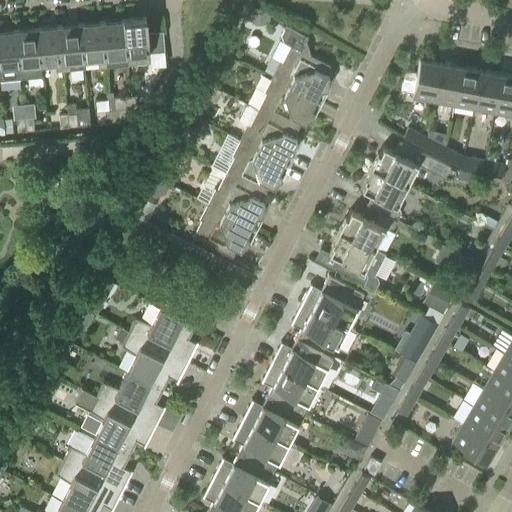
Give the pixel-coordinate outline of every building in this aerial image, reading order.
[(266,14),(251,6),(246,16),(248,17),(249,22),(253,24),(258,22),(260,18),(263,20),(266,14)] [(145,17),(123,19),(126,53),(148,51),(145,17)] [(127,64),(126,53),(123,19),(101,21),(106,65),(127,64)] [(101,21),(80,23),(83,57),(97,56),(98,66),(106,65),(101,21)] [(84,67),(83,57),(80,23),(58,25),(63,70),(84,67)] [(271,75),(319,100),(326,87),(327,86),(327,83),(327,80),(326,79),(327,77),(328,74),(325,73),(329,64),(310,54),(305,39),(307,36),(285,24),(280,34),(283,41),(290,44),(281,61),(279,60),(271,75)] [(55,70),(63,70),(58,25),(37,27),(40,61),(54,60),(55,70)] [(15,29),(19,63),(20,78),(42,76),(40,61),(37,27),(15,29)] [(0,79),(20,78),(19,63),(15,29),(0,30),(0,79)] [(237,60),(226,54),(222,62),(232,68),(237,60)] [(411,97),(432,101),(440,62),(419,58),(411,97)] [(432,101),(453,105),(460,66),(440,62),(432,101)] [(453,105),(472,108),(479,69),(460,66),(453,105)] [(472,108),(492,112),(499,73),(479,69),(472,108)] [(492,112),(511,115),(511,75),(499,73),(492,112)] [(311,116),(313,114),(319,100),(271,75),(263,91),(265,92),(257,108),(296,128),(300,120),(304,122),(304,121),(305,119),(307,118),(309,117),(311,116)] [(220,90),(209,84),(203,95),(215,101),(220,90)] [(129,120),(128,107),(113,109),(112,97),(112,91),(106,92),(108,110),(105,110),(105,123),(129,120)] [(113,109),(128,107),(137,107),(136,95),(112,97),(113,109)] [(66,103),(67,113),(68,126),(77,125),(74,102),(66,103)] [(22,104),(23,117),(24,130),(33,129),(32,117),(34,117),(32,103),(22,104)] [(247,124),(239,139),(287,164),(294,150),(294,149),(295,148),(295,146),(294,142),(295,139),(296,138),(292,136),(296,128),(257,108),(249,104),(248,105),(245,105),(238,119),(247,124)] [(105,123),(105,110),(95,111),(97,123),(105,123)] [(59,127),(68,126),(67,113),(58,114),(59,127)] [(24,130),(23,117),(15,118),(16,131),(24,130)] [(195,135),(201,123),(190,118),(184,129),(195,135)] [(422,145),(426,136),(407,127),(403,135),(422,145)] [(444,145),(426,136),(422,145),(439,154),(444,145)] [(281,176),(287,164),(239,139),(231,154),(233,155),(225,172),(264,192),(268,184),(271,186),(272,184),(273,183),(275,181),(277,180),(279,179),(280,178),(281,176)] [(372,160),(369,165),(406,184),(417,163),(440,175),(446,173),(450,166),(399,139),(393,150),(383,145),(374,161),(372,160)] [(444,145),(439,154),(458,163),(462,155),(444,145)] [(464,156),(462,155),(458,163),(459,164),(483,168),(484,159),(464,156)] [(504,163),(500,162),(499,171),(502,172),(501,178),(511,180),(511,159),(505,158),(504,163)] [(484,159),(483,168),(499,171),(500,162),(484,159)] [(163,161),(154,176),(171,184),(175,177),(169,174),(173,166),(163,161)] [(396,205),(406,184),(369,165),(367,170),(369,171),(361,188),(371,193),(366,204),(396,219),(400,212),(398,206),(396,205)] [(214,187),(207,202),(255,227),(262,214),(262,213),(262,210),(262,207),(262,205),(262,203),(263,201),(260,200),(264,192),(225,172),(217,188),(214,187)] [(153,184),(149,191),(156,195),(164,192),(168,186),(160,182),(153,184)] [(246,243),(248,241),(255,227),(207,202),(199,218),(201,219),(192,236),(231,256),(236,247),(239,249),(240,247),(241,246),(242,245),(245,244),(246,243)] [(340,224),(337,229),(374,248),(384,227),(387,228),(392,227),(396,219),(366,204),(361,214),(350,209),(342,225),(340,224)] [(495,242),(503,247),(511,231),(511,230),(505,226),(495,242)] [(384,253),(374,248),(337,229),(334,234),(336,235),(328,252),(339,257),(333,268),(374,289),(378,281),(377,276),(374,274),(384,253)] [(485,260),(493,264),(503,247),(495,242),(485,260)] [(455,250),(446,266),(461,273),(470,257),(455,250)] [(474,278),(482,283),(493,264),(485,260),(474,278)] [(306,290),(300,302),(346,326),(345,328),(353,331),(354,328),(347,324),(363,292),(328,274),(316,296),(306,290)] [(463,297),(471,301),(482,283),(474,278),(463,297)] [(442,312),(453,291),(439,284),(428,305),(442,312)] [(104,298),(89,290),(81,304),(96,312),(104,298)] [(304,320),(296,337),(331,355),(345,328),(346,326),(300,302),(294,314),(304,320)] [(449,321),(457,325),(468,306),(460,302),(449,321)] [(184,344),(195,324),(159,305),(150,324),(134,317),(127,331),(187,361),(193,349),(184,344)] [(457,325),(449,321),(439,338),(447,342),(457,325)] [(405,329),(394,348),(415,361),(427,343),(405,329)] [(135,353),(126,370),(162,388),(172,368),(181,373),(187,361),(127,331),(121,344),(135,353)] [(459,333),(452,345),(461,349),(468,337),(459,333)] [(511,336),(503,351),(511,356),(511,336)] [(318,382),(331,355),(296,337),(287,354),(276,348),(270,360),(317,384),(316,385),(323,389),(325,386),(318,382)] [(436,361),(447,342),(439,338),(428,356),(436,361)] [(511,356),(503,351),(493,370),(511,380),(511,356)] [(46,368),(55,373),(62,360),(53,355),(46,368)] [(426,377),(436,361),(428,356),(418,373),(426,377)] [(302,413),(316,385),(317,384),(270,360),(264,372),(275,377),(266,394),(302,413)] [(102,381),(95,395),(154,425),(160,413),(151,409),(162,388),(126,370),(117,387),(102,381)] [(511,380),(493,370),(483,386),(511,403),(511,380)] [(407,392),(415,397),(426,377),(418,373),(407,392)] [(396,375),(388,383),(398,389),(399,389),(403,381),(396,375)] [(398,389),(388,383),(386,382),(381,392),(393,397),(398,389)] [(472,404),(507,424),(511,414),(511,403),(483,386),(472,404)] [(35,387),(30,398),(40,403),(43,399),(39,389),(35,387)] [(88,409),(78,427),(93,435),(129,453),(139,432),(148,437),(154,425),(95,395),(80,388),(73,402),(88,409)] [(397,409),(405,414),(415,397),(407,392),(397,409)] [(241,418),(287,441),(286,443),(290,445),(291,442),(288,440),(302,413),(266,394),(258,411),(247,406),(241,418)] [(36,407),(25,401),(20,410),(31,416),(36,407)] [(472,404),(462,422),(496,442),(507,424),(472,404)] [(272,470),(286,443),(287,441),(241,418),(235,430),(245,435),(237,452),(272,470)] [(496,442),(462,422),(451,441),(485,461),(496,442)] [(354,437),(367,443),(374,430),(361,423),(354,437)] [(129,453),(93,435),(78,427),(62,459),(121,489),(127,477),(119,473),(122,466),(129,453)] [(357,457),(363,445),(354,440),(347,452),(357,457)] [(257,501),(260,503),(262,499),(259,497),(272,470),(237,452),(228,469),(218,464),(211,476),(258,499),(257,501)] [(380,461),(370,455),(363,468),(373,474),(380,461)] [(115,501),(121,489),(62,459),(56,473),(69,481),(61,499),(86,511),(98,511),(107,497),(115,501)] [(351,487),(359,492),(369,476),(361,471),(351,487)] [(211,511),(251,511),(257,501),(258,499),(211,476),(205,487),(216,493),(207,510),(211,511)] [(343,502),(351,506),(359,492),(351,487),(343,502)] [(42,511),(36,510),(35,511),(86,511),(61,499),(53,511),(42,511)] [(336,511),(347,511),(351,506),(343,502),(336,511)] [(430,511),(414,503),(408,511),(430,511)]
